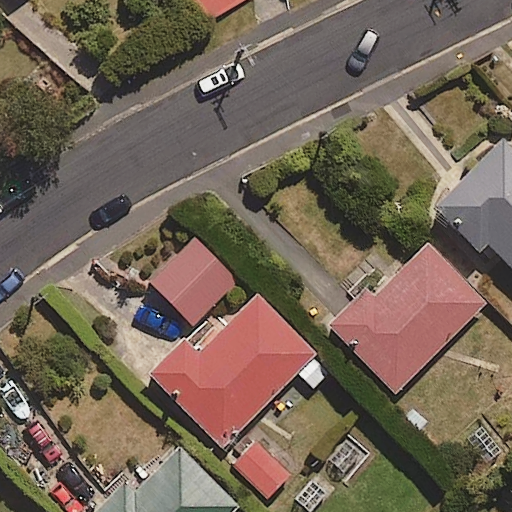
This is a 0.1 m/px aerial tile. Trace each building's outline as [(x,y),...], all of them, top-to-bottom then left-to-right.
[(244,0),(199,0),(217,22),(244,0)] [(511,154),(506,149),(441,217),(483,257),(490,250),(511,271),(511,154)] [(238,284),(195,244),(153,290),(196,330),(238,284)] [(488,309),(429,251),(377,305),(372,299),(335,336),(399,399),(488,309)] [(327,370),(253,299),(200,355),(187,342),(151,380),(224,449),(297,372),(312,386),(327,370)] [(296,482),(264,451),(240,476),(272,507),(296,482)] [(235,511),(177,456),(132,502),(122,493),(103,511),(235,511)]
